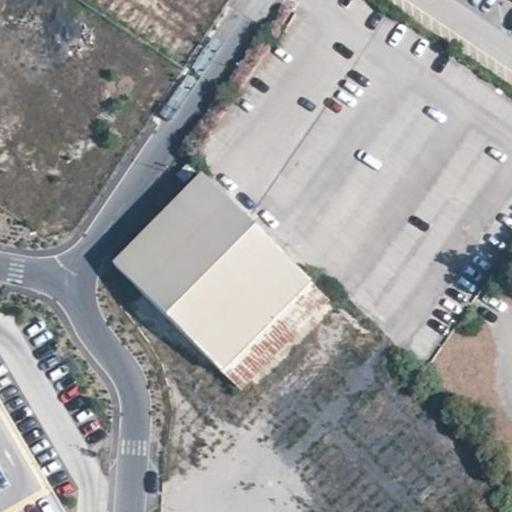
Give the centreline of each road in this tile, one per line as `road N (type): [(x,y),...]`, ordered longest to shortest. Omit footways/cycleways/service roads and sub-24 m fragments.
road 1 (unclassified): [(129,511),(131,385),(68,287)]
road 2 (unclassified): [(68,287),(184,105)]
road 3 (unknown): [(463,117),(352,276)]
road 4 (unclassified): [(184,105),(31,0)]
road 5 (unknown): [(390,68),(297,220)]
road 6 (unknown): [(511,168),(414,310)]
road 7 (unknown): [(339,31),(235,165)]
road 8 (unclassified): [(184,105),(260,0)]
